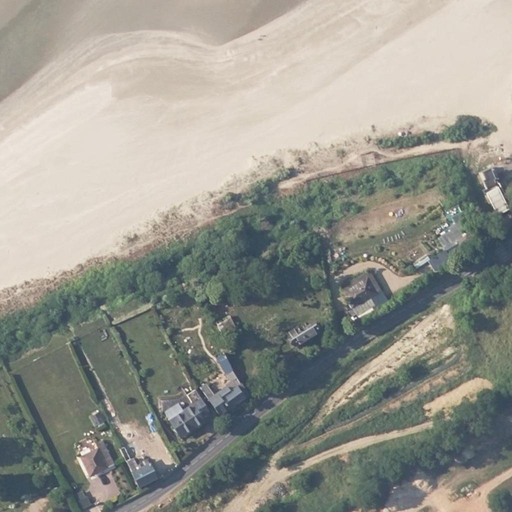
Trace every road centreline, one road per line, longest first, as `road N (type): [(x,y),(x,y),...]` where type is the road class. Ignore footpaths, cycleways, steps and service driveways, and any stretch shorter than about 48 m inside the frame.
road 1 (secondary): [(128,511),(340,348),(511,250)]
road 2 (unknown): [(340,348),(337,279),(363,263),(391,279)]
